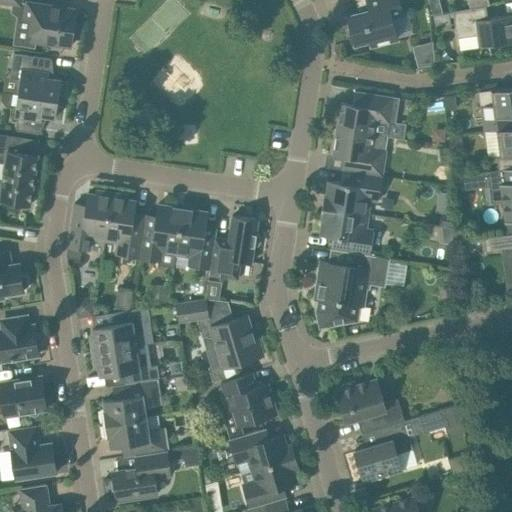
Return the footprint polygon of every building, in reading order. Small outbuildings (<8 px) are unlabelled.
[(366,0),(369,9),(347,15),(349,22),(344,23),(348,38),(353,37),(355,43),(370,40),(371,45),(397,38),(391,17),(402,15),(398,0),(366,0)] [(466,0),(469,8),(486,6),(490,5),(488,0),(466,0)] [(31,40),(50,43),(70,46),(76,9),(27,2),(25,18),(34,19),(31,40)] [(511,42),(511,14),(490,17),(490,18),(487,18),(486,6),(469,8),(453,11),(456,38),(477,35),(478,47),(511,42)] [(435,64),(433,42),(414,47),(419,67),(435,64)] [(20,78),(18,92),(58,99),(61,79),(48,77),(51,58),(13,52),(10,76),(20,78)] [(480,108),(482,125),(511,121),(511,86),(491,89),(493,106),(480,108)] [(55,118),(58,99),(18,92),(3,90),(1,100),(6,106),(11,107),(11,111),(15,112),(14,117),(17,117),(15,129),(39,133),(42,116),(55,118)] [(390,119),(394,96),(374,93),(354,90),(353,104),(341,102),(337,128),(373,134),(375,121),(385,123),(390,119)] [(444,110),(455,108),(455,107),(455,104),(453,96),(448,96),(448,97),(446,97),(443,97),(444,105),(444,106),(444,108),(444,110)] [(511,121),(482,125),(483,132),(495,130),(498,155),(495,156),(511,153),(511,121)] [(351,171),(381,175),(385,153),(381,148),(371,146),(373,134),(337,128),(333,154),(344,156),(342,171),(350,172),(351,171)] [(16,151),(18,137),(0,134),(0,156),(5,157),(0,186),(0,200),(7,202),(9,207),(18,208),(21,204),(29,205),(37,154),(16,151)] [(450,148),(462,147),(461,135),(448,136),(450,148)] [(511,153),(495,156),(497,170),(486,172),(488,186),(498,185),(500,202),(503,201),(505,221),(505,222),(511,221),(511,153)] [(351,171),(350,172),(349,183),(329,180),(326,197),(324,196),(322,207),(367,213),(370,199),(378,200),(381,175),(351,171)] [(463,191),(461,174),(453,175),(455,192),(463,191)] [(92,234),(105,236),(112,192),(96,190),(96,194),(88,192),(86,204),(74,202),(66,254),(67,256),(80,258),(81,248),(89,249),(92,234)] [(116,254),(138,257),(144,220),(146,220),(147,214),(133,212),(135,200),(127,198),(128,195),(112,192),(105,236),(119,238),(116,254)] [(144,220),(138,257),(158,260),(158,264),(173,267),(176,251),(183,204),(172,202),(172,205),(158,203),(156,215),(147,214),(146,220),(144,220)] [(210,268),(214,237),(216,225),(205,223),(207,211),(193,209),(194,206),(183,204),(176,251),(190,253),(188,265),(209,268),(210,268)] [(355,255),(356,252),(369,254),(373,230),(365,228),(367,213),(322,207),(320,217),(323,217),(320,234),(332,236),(330,251),(355,255)] [(228,239),(214,237),(210,268),(209,268),(208,274),(238,279),(240,261),(251,262),(253,247),(257,245),(260,242),(260,238),(259,235),(256,233),(258,219),(232,215),(228,239)] [(460,229),(442,226),(444,242),(463,245),(460,229)] [(511,247),(511,233),(484,237),(486,252),(511,247)] [(0,251),(0,298),(4,298),(4,294),(24,291),(23,288),(27,285),(26,276),(21,275),(19,263),(10,264),(8,251),(0,251)] [(356,252),(355,255),(354,266),(320,261),(314,297),(319,298),(317,311),(320,327),(356,320),(359,304),(363,305),(367,280),(386,282),(389,257),(369,254),(356,252)] [(407,274),(408,261),(392,260),(391,273),(407,274)] [(167,284),(150,284),(150,303),(168,302),(167,284)] [(94,315),(95,306),(96,299),(73,296),(77,318),(94,315)] [(205,298),(175,303),(178,322),(197,319),(202,336),(214,338),(222,368),(235,364),(263,355),(257,337),(254,338),(247,314),(233,319),(210,325),(208,318),(205,299),(228,302),(228,301),(219,300),(208,298),(205,298)] [(92,328),(96,351),(148,343),(144,321),(150,320),(148,307),(114,312),(116,324),(92,328)] [(0,369),(3,369),(1,360),(38,354),(33,326),(27,327),(25,317),(1,321),(3,330),(0,330),(0,369)] [(125,383),(157,378),(159,378),(157,365),(152,366),(148,343),(96,351),(100,375),(123,371),(125,383)] [(252,372),(232,378),(221,382),(230,411),(233,410),(238,425),(276,414),(267,382),(256,386),(252,372)] [(41,376),(21,379),(0,382),(0,393),(1,398),(0,397),(0,413),(0,414),(3,414),(3,415),(26,411),(27,411),(29,413),(31,414),(34,414),(36,413),(38,412),(39,409),(46,408),(41,376)] [(105,409),(101,409),(103,423),(145,416),(143,405),(160,402),(157,378),(125,383),(113,385),(115,398),(103,400),(105,409)] [(357,418),(362,434),(379,429),(378,425),(403,417),(397,398),(384,402),(376,378),(355,385),(354,381),(341,385),(342,389),(336,390),(345,421),(357,418)] [(419,415),(404,420),(407,429),(413,427),(415,433),(423,430),(445,424),(449,436),(465,431),(461,402),(419,415)] [(124,456),(136,454),(166,450),(168,449),(164,428),(147,430),(145,416),(103,423),(105,437),(109,436),(110,445),(122,443),(124,456)] [(363,481),(383,475),(402,469),(397,453),(413,448),(407,429),(404,420),(403,417),(378,425),(379,429),(383,441),(354,450),(363,481)] [(15,479),(36,475),(56,472),(51,442),(36,445),(35,439),(39,439),(36,424),(8,429),(11,449),(10,449),(15,479)] [(240,473),(294,456),(290,445),(286,446),(283,435),(268,439),(264,428),(229,438),(240,473)] [(168,449),(166,450),(167,459),(185,456),(184,447),(168,449)] [(136,454),(137,466),(112,470),(114,479),(110,481),(111,490),(116,491),(117,500),(157,494),(154,478),(170,475),(167,459),(166,450),(136,454)] [(452,474),(470,469),(468,452),(447,459),(452,474)] [(250,507),(266,503),(285,497),(282,485),(296,481),(293,469),(297,468),(294,456),(240,473),(250,507)] [(210,483),(204,484),(206,496),(220,493),(218,481),(210,483)] [(21,511),(62,511),(61,503),(49,505),(46,483),(20,488),(23,509),(21,509),(21,511)] [(372,511),(418,511),(414,496),(372,508),(372,511)] [(268,511),(266,503),(250,507),(242,510),(242,511),(302,511),(302,508),(289,511),(268,511)]
